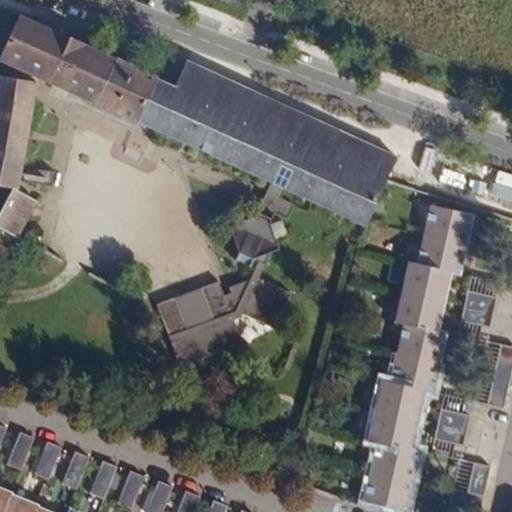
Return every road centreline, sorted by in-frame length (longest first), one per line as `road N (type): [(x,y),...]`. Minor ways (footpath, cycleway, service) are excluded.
road 1 (residential): [(511,153),(98,0)]
road 2 (residential): [(0,407),(289,511)]
road 3 (track): [(124,176),(62,277),(0,301)]
